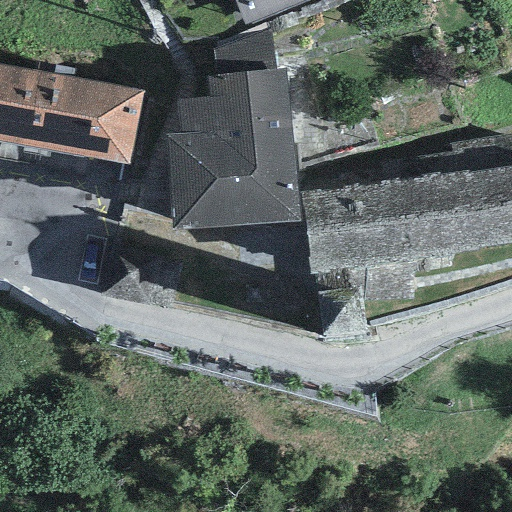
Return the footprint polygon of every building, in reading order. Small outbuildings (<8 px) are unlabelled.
[(213,0),(222,20),(273,0),(213,0)] [(139,89),(0,63),(0,139),(34,146),(85,155),(125,162),(139,89)] [(276,72),(191,78),(195,129),(168,131),(175,223),(286,216),(276,72)] [(511,137),(458,142),(459,150),(399,156),(401,180),(310,190),(321,280),(323,297),(361,295),(415,291),(413,271),(450,266),(448,251),(511,243),(511,137)] [(103,295),(166,308),(178,259),(158,256),(159,251),(111,241),(103,295)] [(361,295),(323,297),(325,332),(364,329),(361,295)]
